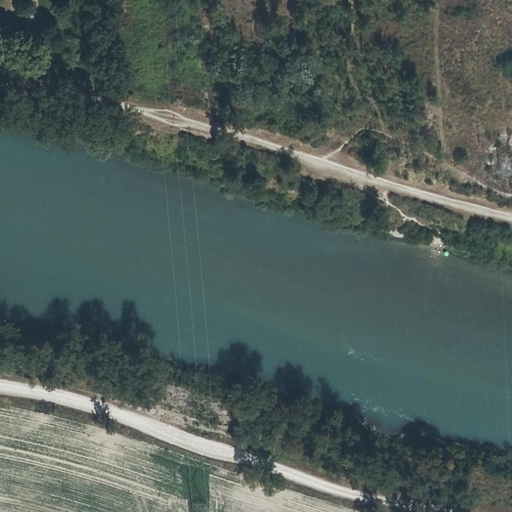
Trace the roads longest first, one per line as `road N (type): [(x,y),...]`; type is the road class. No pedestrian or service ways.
road 1 (track): [(0,74),(511,216)]
road 2 (track): [(467,511),(350,489),(117,409),(0,382)]
